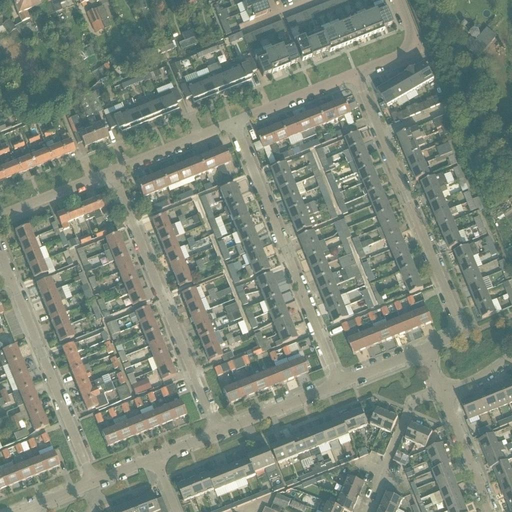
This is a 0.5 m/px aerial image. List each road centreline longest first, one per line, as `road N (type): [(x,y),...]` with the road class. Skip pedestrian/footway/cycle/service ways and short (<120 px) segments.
road 1 (residential): [(425,351),(461,336),(355,73)]
road 2 (residential): [(338,385),(232,123)]
road 3 (residential): [(216,434),(111,172)]
road 4 (residential): [(92,482),(6,272)]
road 5 (residential): [(362,511),(411,404),(442,394)]
road 6 (residential): [(232,123),(355,73)]
road 7 (residential): [(216,434),(338,385)]
road 8 (residential): [(111,172),(232,123)]
road 9 (residential): [(488,511),(442,394)]
